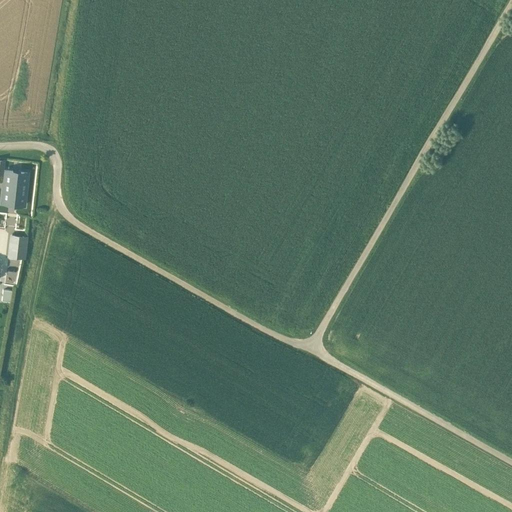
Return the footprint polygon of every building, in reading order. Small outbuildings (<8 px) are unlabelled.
[(26,169),(27,162),(6,160),(5,167),(26,169)] [(26,173),(6,170),(3,202),(2,202),(23,205),(23,204),(26,173)] [(26,237),(11,235),(9,256),(23,257),(26,237)] [(0,282),(15,282),(16,272),(0,271),(0,282)] [(3,289),(3,300),(12,300),(12,289),(3,289)]
